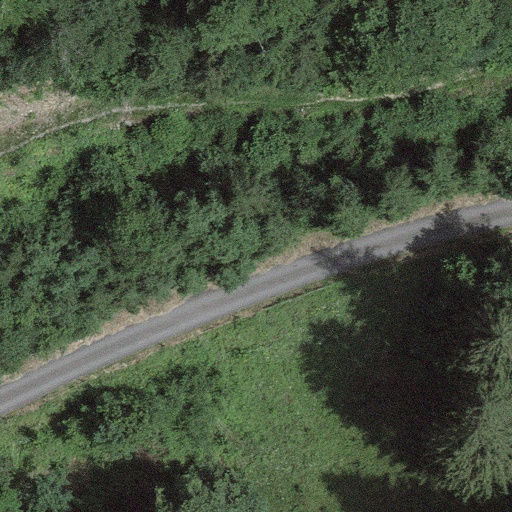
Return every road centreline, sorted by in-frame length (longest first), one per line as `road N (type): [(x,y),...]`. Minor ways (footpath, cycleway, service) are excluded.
road 1 (unclassified): [(0,400),(181,313),(470,215),(511,208)]
road 2 (track): [(511,80),(466,99),(160,113),(0,171)]
